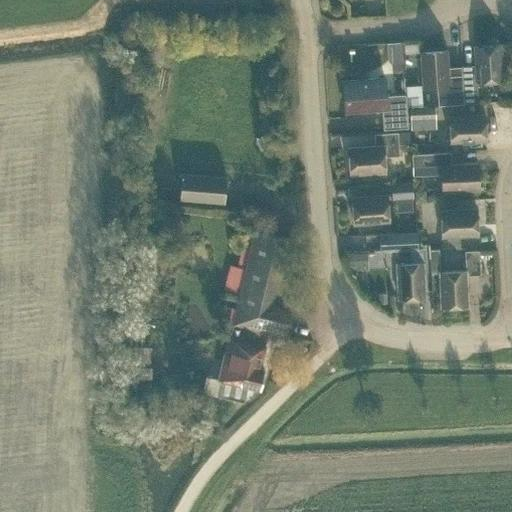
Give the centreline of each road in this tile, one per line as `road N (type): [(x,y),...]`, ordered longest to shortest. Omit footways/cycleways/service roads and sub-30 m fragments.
road 1 (tertiary): [(353,323),(324,280),(319,253),(305,69),(311,34)]
road 2 (unclassified): [(181,511),(206,471),(353,323)]
road 3 (residential): [(479,0),(424,22),(311,34)]
road 4 (tertiary): [(511,337),(415,343),(353,323)]
road 5 (residential): [(511,333),(511,178)]
